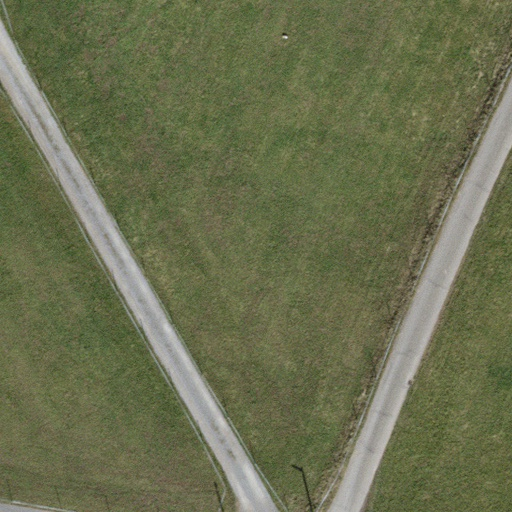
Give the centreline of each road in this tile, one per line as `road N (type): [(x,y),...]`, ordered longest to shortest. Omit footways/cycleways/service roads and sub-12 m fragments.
road 1 (unknown): [(254,511),(246,475),(0,53)]
road 2 (unclassified): [(364,511),(511,116)]
